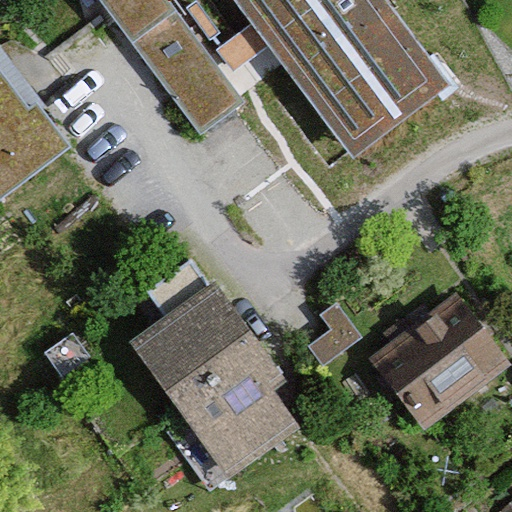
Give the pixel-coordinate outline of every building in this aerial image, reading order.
[(93,0),(200,142),(243,110),(161,0),(93,0)] [(393,0),(239,0),(353,157),(455,85),(393,0)] [(0,67),(0,212),(75,158),(39,108),(25,118),(0,84),(0,79),(6,75),(0,67)] [(164,330),(125,358),(227,497),(310,436),(186,267),(141,299),(164,330)] [(511,375),(457,304),(366,373),(422,447),(511,379),(511,375)]
